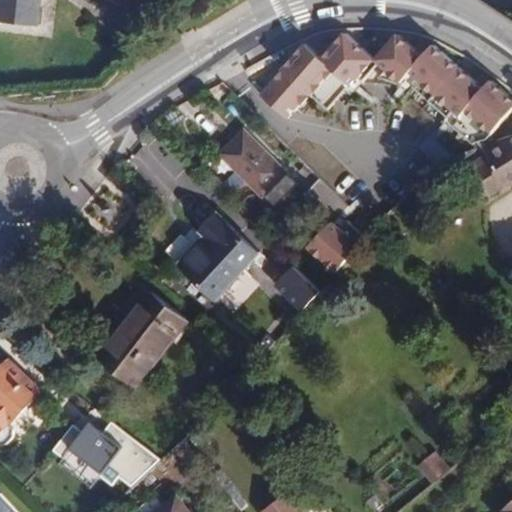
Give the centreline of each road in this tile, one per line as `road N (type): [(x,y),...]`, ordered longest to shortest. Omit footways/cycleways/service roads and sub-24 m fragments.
road 1 (tertiary): [(333,1),(275,16),(55,155)]
road 2 (unknown): [(0,278),(33,304),(85,381),(145,416),(181,406),(213,362)]
road 3 (tertiary): [(511,59),(408,2),(333,1)]
